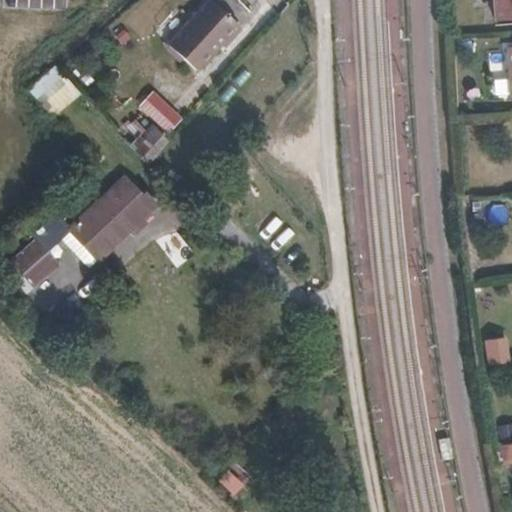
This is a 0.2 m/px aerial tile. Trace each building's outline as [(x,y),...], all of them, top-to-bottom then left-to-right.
[(242,22),(215,0),(205,0),(168,41),(198,69),(242,22)] [(511,20),(511,0),(496,0),(497,22),(511,20)] [(30,85),(53,113),(80,91),(56,63),(30,85)] [(167,129),(180,116),(152,89),(139,103),(167,129)] [(137,187),(128,178),(116,188),(126,198),(137,187)] [(133,237),(148,223),(145,220),(157,208),(137,187),(126,198),(116,188),(77,226),(107,257),(130,234),(133,237)] [(97,266),(107,257),(77,226),(68,236),(97,266)] [(22,283),(53,256),(35,234),(4,260),(22,283)] [(500,459),(511,458),(511,438),(499,439),(500,459)]
